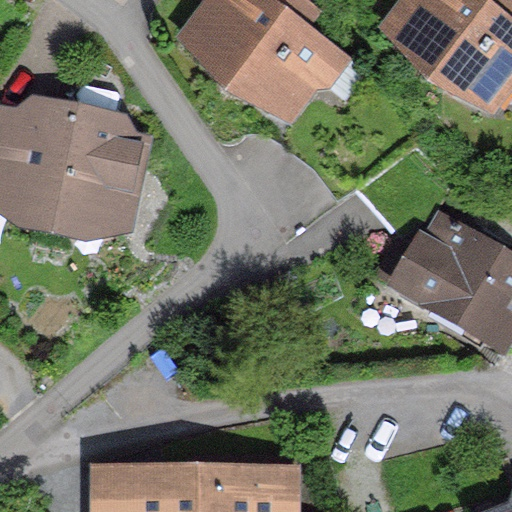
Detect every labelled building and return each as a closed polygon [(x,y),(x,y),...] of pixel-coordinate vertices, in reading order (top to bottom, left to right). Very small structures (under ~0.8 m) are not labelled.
[(220,0),(196,33),(227,56),(223,62),(224,73),(262,101),(265,97),(287,113),(315,76),(338,93),(335,97),(345,104),(368,73),(340,53),(332,60),(294,32),(306,16),(296,9),(303,0),(220,0)] [(416,0),(399,24),(429,47),(425,53),(427,63),(465,92),(468,88),(489,104),(511,73),(511,34),(496,23),(508,7),(499,0),(416,0)] [(52,132),(0,121),(0,206),(12,216),(57,226),(59,215),(121,229),(139,150),(116,145),(120,130),(55,116),(52,132)] [(416,146),(357,190),(400,239),(419,207),(435,216),(455,181),(416,146)] [(435,216),(419,207),(400,239),(379,275),(506,351),(511,340),(511,258),(441,217),(440,219),(435,216)] [(116,489),(115,511),(285,511),(286,489),(276,489),(276,464),(215,464),(200,468),(200,489),(116,489)]
